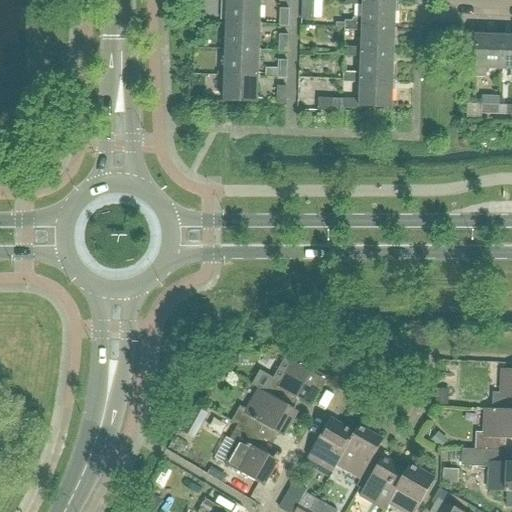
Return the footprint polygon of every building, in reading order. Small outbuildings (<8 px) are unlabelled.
[(260,0),(227,0),(226,24),(259,26),(260,0)] [(261,0),(261,23),(279,24),(280,1),(262,0),(261,0)] [(302,1),(301,20),(313,20),(314,1),(302,1)] [(361,29),(394,30),(395,4),(362,3),(362,6),(361,22),(345,22),(345,31),(361,32),(361,29)] [(280,10),(279,27),(288,27),(289,10),(280,10)] [(258,51),(259,26),(226,24),(225,50),(258,51)] [(360,55),(394,56),(394,30),(361,29),(361,32),(361,48),(344,48),(344,57),(360,58),(360,55)] [(288,53),(288,36),(279,35),(278,53),(288,53)] [(500,71),(501,37),(474,36),(473,70),(474,70),(473,77),(485,78),(486,70),(500,71)] [(511,71),(511,37),(501,37),(500,71),(511,71)] [(257,77),(258,51),(225,50),(224,76),(257,77)] [(360,81),(393,82),(394,56),(360,55),(360,58),(360,74),(343,74),(343,83),(359,84),(360,81)] [(277,79),(286,79),(287,61),(278,61),(277,79)] [(256,104),(257,77),(224,76),(223,103),(256,104)] [(360,108),(392,109),(393,82),(360,81),(359,84),(359,100),(342,100),(342,109),(360,110),(360,108)] [(276,104),(285,105),(286,105),(286,87),(277,87),(276,104)] [(482,97),(481,115),(498,115),(498,98),(482,97)] [(326,381),(286,358),(285,358),(273,379),(266,375),(258,390),(291,409),(291,408),(297,399),(311,407),(326,381)] [(511,411),(511,369),(501,369),(500,393),(493,393),(492,410),(511,411)] [(231,422),(238,426),(238,425),(258,436),(258,435),(263,426),(279,435),(294,409),(291,408),(291,409),(258,390),(246,410),(240,406),(231,422)] [(475,451),(482,451),(482,450),(505,452),(505,450),(506,440),(511,440),(511,411),(492,410),(484,409),(483,433),(476,432),(475,451)] [(328,423),(308,458),(333,473),(337,466),(336,466),(352,437),(328,423)] [(238,425),(238,426),(230,440),(236,444),(224,464),(259,484),(274,459),(259,450),(265,439),(258,435),(258,436),(238,425)] [(336,466),(337,466),(361,480),(381,445),(355,430),(352,437),(336,466)] [(511,450),(505,450),(505,452),(482,450),(482,451),(481,468),(489,468),(488,492),(511,492),(511,450)] [(385,511),(389,505),(388,504),(404,476),(403,476),(379,462),(359,496),(385,511)] [(407,469),(403,476),(404,476),(388,504),(389,505),(401,511),(416,511),(433,484),(407,469)] [(309,511),(317,499),(306,493),(294,511),(309,511)] [(227,511),(206,499),(198,511),(227,511)] [(336,511),(337,511),(317,499),(309,511),(336,511)]
